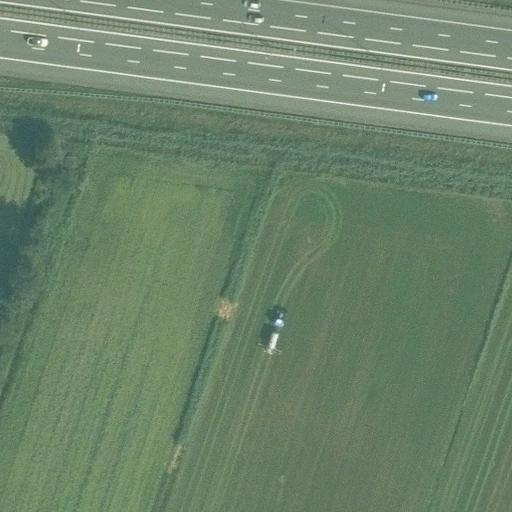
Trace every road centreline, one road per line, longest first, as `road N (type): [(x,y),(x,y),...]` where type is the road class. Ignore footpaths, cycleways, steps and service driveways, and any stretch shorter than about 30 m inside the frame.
road 1 (motorway): [(0,37),(511,105)]
road 2 (motorway): [(511,51),(126,0)]
